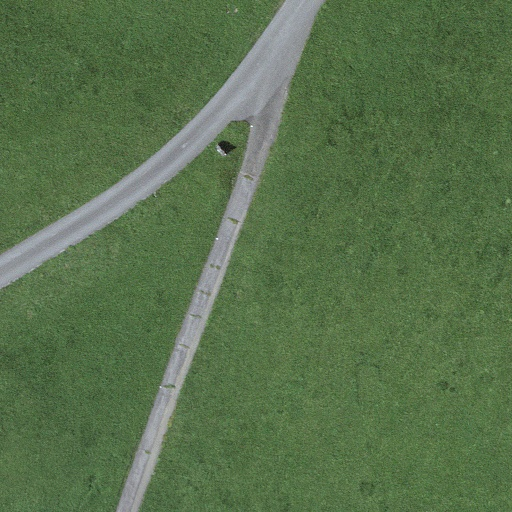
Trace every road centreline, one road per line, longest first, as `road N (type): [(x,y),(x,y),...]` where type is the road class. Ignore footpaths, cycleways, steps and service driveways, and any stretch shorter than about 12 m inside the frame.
road 1 (track): [(264,74),(259,144),(124,511)]
road 2 (track): [(264,74),(136,194),(0,278)]
